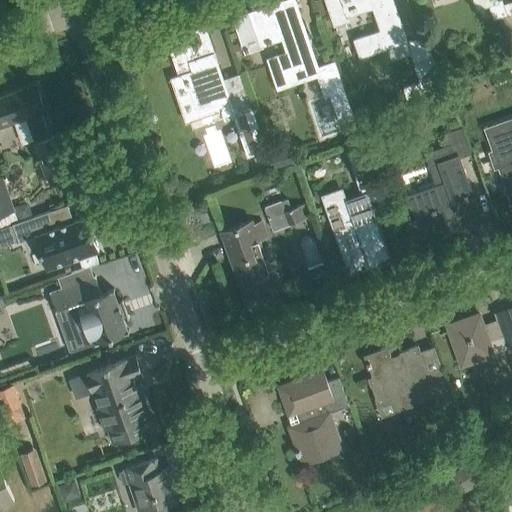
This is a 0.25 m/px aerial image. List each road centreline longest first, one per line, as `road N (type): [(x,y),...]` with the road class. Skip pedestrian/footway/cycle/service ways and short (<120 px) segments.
road 1 (residential): [(203,367),(79,13)]
road 2 (residential): [(511,257),(203,367)]
road 3 (residential): [(253,511),(203,367)]
